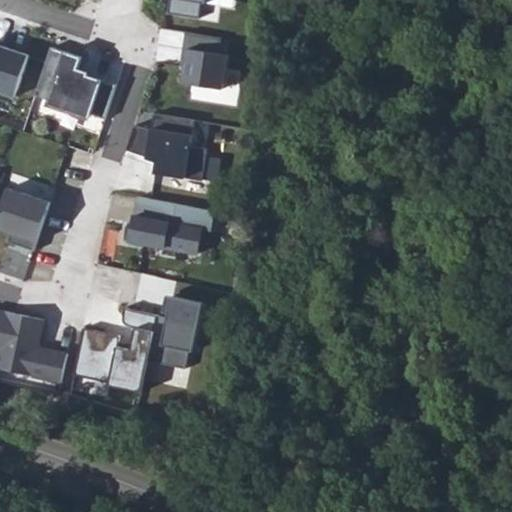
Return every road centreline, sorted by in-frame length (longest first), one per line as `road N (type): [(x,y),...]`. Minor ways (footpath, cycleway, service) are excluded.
road 1 (residential): [(0,292),(52,310),(139,45),(0,0)]
road 2 (residential): [(0,439),(190,511)]
